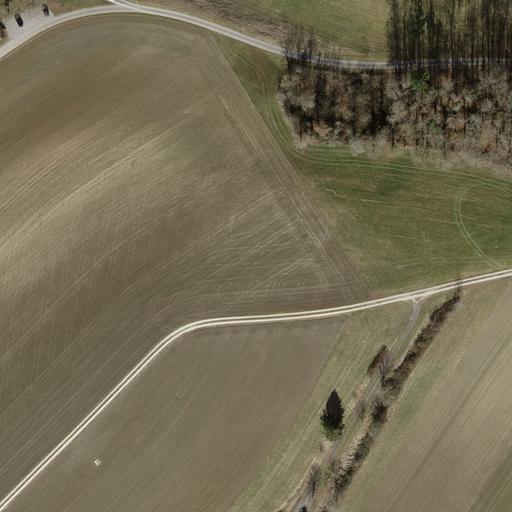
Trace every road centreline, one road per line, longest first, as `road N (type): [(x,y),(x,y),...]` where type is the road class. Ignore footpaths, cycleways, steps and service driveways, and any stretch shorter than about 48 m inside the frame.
road 1 (track): [(0,507),(185,329),(365,305),(511,272)]
road 2 (track): [(511,66),(340,65),(130,4)]
road 3 (track): [(297,511),(422,293)]
road 4 (track): [(254,511),(367,335)]
road 5 (track): [(130,4),(56,16),(0,52)]
